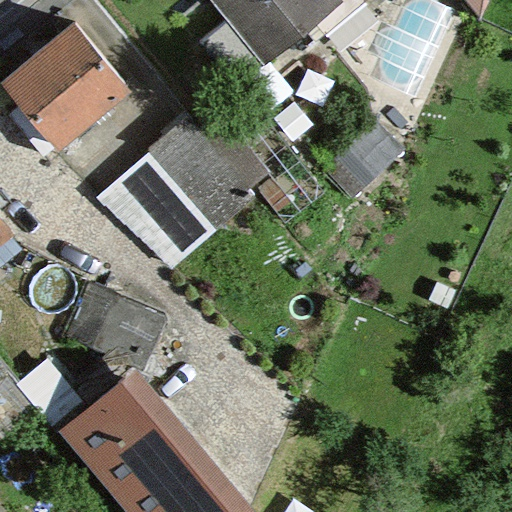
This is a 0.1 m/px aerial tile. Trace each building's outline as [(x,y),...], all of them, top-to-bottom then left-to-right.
[(230,0),(274,47),(311,13),(321,23),(346,0),(230,0)] [(469,0),(483,16),(490,0),(469,0)] [(25,100),(59,141),(129,83),(77,21),(41,51),(7,79),(25,100)] [(25,100),(11,111),(45,152),(59,141),(25,100)] [(197,120),(250,184),(265,171),(213,107),(197,120)] [(217,223),(256,191),(250,184),(197,120),(190,112),(151,144),(217,223)] [(0,356),(60,430),(66,425),(85,410),(0,305),(0,356)] [(85,410),(66,425),(136,511),(237,511),(127,376),(107,392),(85,410)]
